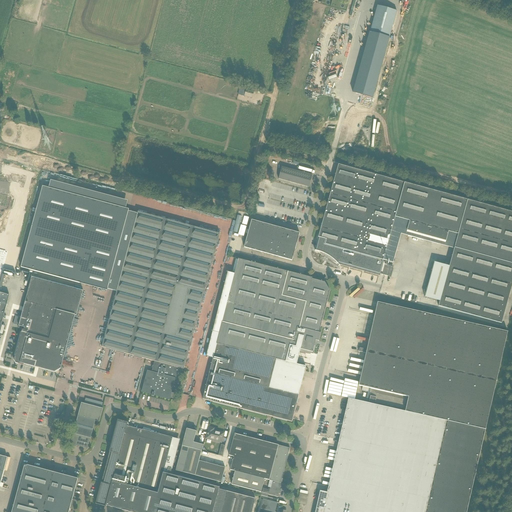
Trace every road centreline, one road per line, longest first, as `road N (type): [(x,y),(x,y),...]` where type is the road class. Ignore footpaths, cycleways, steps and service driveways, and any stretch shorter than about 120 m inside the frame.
road 1 (unclassified): [(92,463),(105,416),(117,407),(168,418),(193,410),(306,438)]
road 2 (track): [(329,165),(262,144),(293,0)]
road 3 (unclassified): [(306,438),(346,275)]
road 4 (unclassified): [(346,275),(310,265),(305,255),(329,165)]
